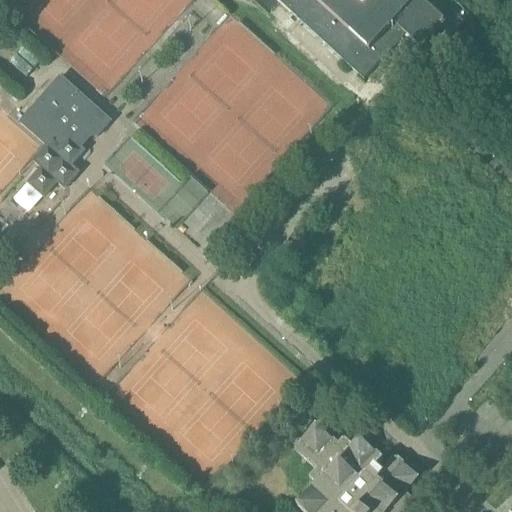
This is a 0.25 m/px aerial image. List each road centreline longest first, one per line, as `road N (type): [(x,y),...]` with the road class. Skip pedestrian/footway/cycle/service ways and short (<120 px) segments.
road 1 (residential): [(128,51),(371,276),(302,350)]
road 2 (residential): [(170,492),(302,350)]
road 3 (residential): [(0,190),(128,51)]
road 4 (residential): [(302,350),(414,454)]
road 5 (residential): [(511,345),(414,454)]
